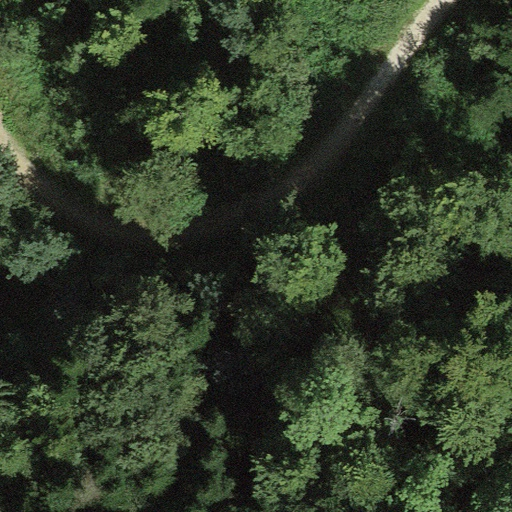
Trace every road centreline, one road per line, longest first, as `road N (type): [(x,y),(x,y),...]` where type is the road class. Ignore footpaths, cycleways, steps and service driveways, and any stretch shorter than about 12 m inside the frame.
road 1 (track): [(0,131),(59,205),(138,236),(237,219),(322,147),(439,0)]
road 2 (track): [(237,219),(203,0)]
